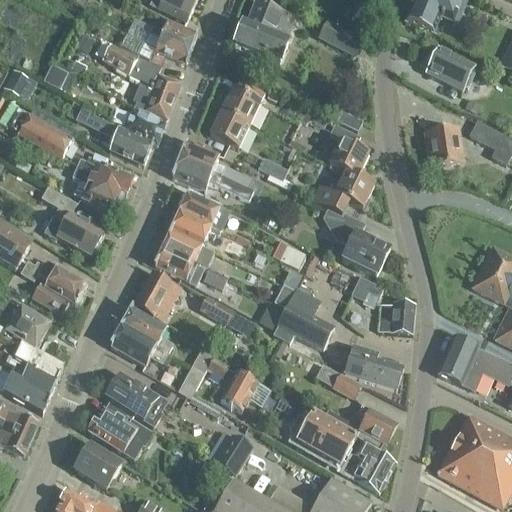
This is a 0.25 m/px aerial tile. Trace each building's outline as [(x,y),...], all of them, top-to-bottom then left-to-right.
[(151,8),(159,12),(186,25),(195,7),(180,0),(153,0),(154,1),(151,8)] [(413,0),(410,8),(412,9),(404,26),(432,37),(439,20),(456,27),(464,9),(459,7),(462,0),(413,0)] [(286,47),(296,21),(256,6),(247,32),(242,31),(235,51),(281,68),(289,48),(286,47)] [(362,43),(326,25),(318,41),(354,59),(362,43)] [(153,30),(149,38),(160,43),(154,58),(166,63),(185,70),(196,39),(192,37),(167,26),(163,35),(153,30)] [(511,41),(498,71),(511,77),(511,41)] [(160,77),(163,70),(125,52),(124,55),(111,48),(102,64),(127,79),(140,85),(131,109),(144,114),(143,115),(166,125),(167,122),(168,122),(183,86),(160,77)] [(438,52),(426,78),(462,95),(464,92),(467,90),(474,77),(473,74),(475,69),(438,52)] [(488,67),(478,62),(473,72),(483,77),(488,67)] [(70,73),(81,78),(85,70),(75,65),(70,73)] [(52,66),(41,86),(65,99),(76,79),(52,66)] [(21,92),(7,84),(2,93),(17,100),(21,92)] [(221,116),(250,130),(266,96),(241,84),(236,95),(232,93),(221,116)] [(479,109),(468,103),(464,112),(474,117),(479,109)] [(62,163),(73,143),(19,112),(8,130),(20,137),(19,138),(62,163)] [(154,147),(157,148),(158,148),(166,129),(133,115),(125,134),(154,147)] [(305,128),(306,127),(310,125),(315,127),(318,121),(305,115),(300,125),(305,128)] [(363,125),(342,115),(337,126),(358,136),(363,125)] [(238,154),(250,130),(221,116),(210,140),(238,154)] [(154,147),(125,134),(92,120),(88,130),(116,142),(111,154),(145,169),(154,147)] [(492,162),(505,169),(511,157),(511,146),(477,127),(471,140),(497,155),(492,162)] [(329,169),(345,177),(345,175),(358,181),(368,158),(355,151),(360,141),(335,129),(330,140),(340,145),(329,169)] [(430,173),(463,167),(457,131),(425,136),(430,173)] [(251,183),(225,172),(215,168),(218,160),(186,147),(179,164),(221,181),(247,193),(251,183)] [(72,180),(87,187),(86,190),(78,187),(73,199),(116,217),(124,198),(126,199),(132,185),(94,169),(92,175),(88,174),(83,172),(86,165),(79,162),(72,180)] [(282,184),(287,174),(263,163),(259,173),(282,184)] [(208,187),(217,191),(248,205),(252,196),(247,194),(247,193),(221,181),(179,164),(172,182),(205,195),(208,187)] [(345,175),(345,177),(335,198),(319,190),(313,204),(342,218),(349,205),(363,212),(374,189),(358,181),(345,175)] [(46,192),(40,203),(57,212),(43,237),(55,244),(56,242),(90,261),(104,237),(70,218),(76,208),(46,192)] [(179,218),(209,232),(215,234),(219,225),(213,223),(218,213),(188,199),(179,218)] [(338,228),(339,229),(355,237),(342,263),(376,280),(390,252),(361,238),(366,228),(343,217),(338,228)] [(209,232),(179,218),(171,237),(200,251),(209,232)] [(0,263),(16,273),(30,250),(0,231),(0,263)] [(163,254),(203,273),(205,274),(213,257),(200,251),(171,237),(163,254)] [(246,249),(226,240),(221,252),(240,261),(246,249)] [(285,249),(278,264),(297,274),(304,259),(285,249)] [(511,261),(492,251),(471,292),(503,308),(509,310),(492,343),(511,352),(511,261)] [(195,290),(203,273),(163,254),(155,271),(195,290)] [(310,278),(319,261),(308,255),(299,272),(310,278)] [(46,290),(69,305),(75,309),(87,288),(46,264),(44,269),(37,265),(35,269),(29,265),(22,277),(34,285),(38,277),(50,284),(46,290)] [(295,294),(301,280),(289,274),(282,288),(295,294)] [(225,284),(206,275),(201,284),(220,293),(225,284)] [(161,311),(168,315),(180,292),(151,277),(135,309),(156,320),(161,311)] [(373,311),(382,293),(359,282),(350,300),(373,311)] [(69,305),(46,290),(41,287),(32,301),(61,318),(69,305)] [(284,290),(274,308),(287,314),(296,296),(284,290)] [(294,339),(301,342),(323,353),(334,332),(316,323),(317,320),(313,318),(319,306),(296,295),(296,296),(287,314),(273,340),(288,348),(294,339)] [(0,309),(0,335),(7,339),(19,347),(34,354),(35,354),(49,331),(4,303),(0,309)] [(210,303),(209,304),(202,318),(226,331),(236,317),(210,303)] [(272,337),(284,314),(269,306),(258,330),(272,337)] [(381,334),(412,337),(414,309),(393,307),(393,309),(384,308),(381,334)] [(123,332),(169,358),(174,348),(162,341),(167,332),(133,312),(123,332)] [(164,368),(169,358),(123,332),(112,350),(146,370),(151,361),(164,368)] [(481,377),(508,389),(509,387),(511,388),(511,404),(509,409),(511,410),(511,368),(502,363),(501,363),(477,352),(477,351),(453,341),(437,378),(474,394),(481,377)] [(19,347),(13,359),(57,387),(64,372),(35,354),(19,347)] [(375,365),(377,360),(352,352),(343,379),(395,395),(402,373),(375,365)] [(201,353),(191,371),(203,378),(206,373),(213,361),(214,360),(201,353)] [(51,401),(57,387),(13,359),(12,361),(7,360),(4,368),(13,373),(12,377),(51,401)] [(213,361),(206,373),(222,382),(228,370),(213,361)] [(353,403),(360,390),(322,369),(314,382),(353,403)] [(203,378),(191,371),(177,396),(190,403),(203,378)] [(269,394),(257,387),(238,376),(221,405),(240,416),(247,405),(260,412),(269,394)] [(12,377),(4,393),(43,417),(51,401),(12,377)] [(109,404),(133,419),(152,431),(160,419),(158,417),(165,406),(120,378),(105,402),(109,404)] [(283,400),(276,413),(289,420),(296,407),(283,400)] [(0,421),(6,425),(0,437),(0,449),(25,460),(39,427),(13,415),(14,412),(3,406),(4,405),(0,402),(0,421)] [(88,437),(121,457),(130,462),(138,448),(143,451),(151,438),(130,425),(133,419),(109,404),(103,415),(102,414),(97,423),(90,424),(87,429),(88,436),(88,437)] [(361,409),(355,420),(363,425),(358,434),(355,439),(359,441),(361,443),(379,453),(382,447),(385,449),(396,428),(363,410),(361,409)] [(300,421),(288,442),(338,471),(354,443),(342,436),(321,424),(304,414),(300,421)] [(323,421),(321,424),(342,436),(344,433),(348,426),(327,414),(323,421)] [(453,449),(511,480),(511,442),(469,419),(453,449)] [(277,445),(283,434),(269,426),(263,437),(277,445)] [(231,440),(212,470),(226,479),(232,483),(252,453),(231,440)] [(361,443),(352,457),(364,463),(354,480),(358,482),(357,485),(378,497),(395,468),(377,457),(379,453),(361,443)] [(502,511),(511,494),(511,480),(453,449),(437,479),(496,511),(502,511)] [(106,493),(120,470),(88,450),(74,474),(106,493)] [(205,511),(214,511),(232,483),(226,479),(205,511)] [(367,511),(370,506),(331,483),(313,511),(367,511)] [(274,511),(232,487),(217,511),(274,511)] [(108,511),(96,504),(93,509),(69,495),(59,511),(108,511)]
